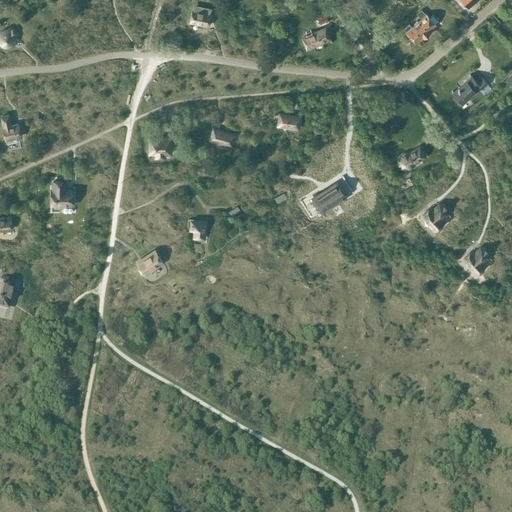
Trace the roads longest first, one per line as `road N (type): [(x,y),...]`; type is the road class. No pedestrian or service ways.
road 1 (unclassified): [(99,331),(129,122),(152,56)]
road 2 (unclassified): [(152,56),(401,77)]
road 3 (unclassified): [(0,73),(152,56)]
road 4 (unclassified): [(401,77),(499,0)]
